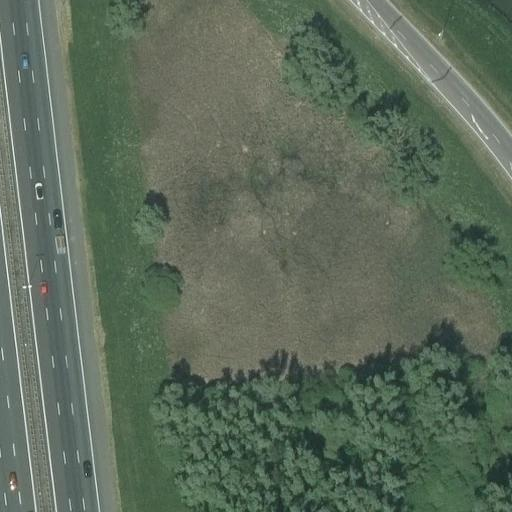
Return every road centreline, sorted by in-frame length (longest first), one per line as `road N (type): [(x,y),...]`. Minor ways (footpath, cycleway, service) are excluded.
road 1 (motorway): [(80,511),(18,0)]
road 2 (motorway): [(511,150),(376,0)]
